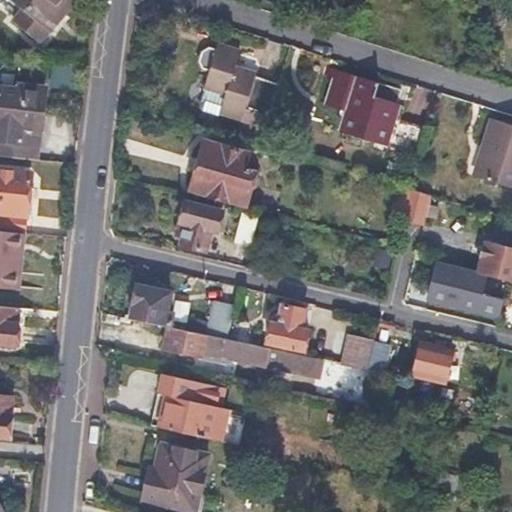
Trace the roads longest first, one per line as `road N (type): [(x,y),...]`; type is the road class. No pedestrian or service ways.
road 1 (residential): [(187,0),(511,103)]
road 2 (residential): [(88,236),(392,311)]
road 3 (tertiary): [(58,511),(88,236)]
road 4 (tertiary): [(88,236),(116,0)]
road 5 (residential): [(392,311),(511,340)]
